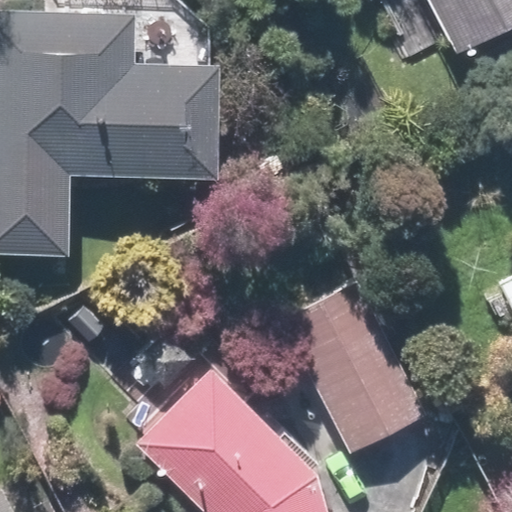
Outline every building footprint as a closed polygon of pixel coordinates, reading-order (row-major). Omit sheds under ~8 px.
[(136,47),(137,1),(79,0),(0,0),(0,240),(69,243),(71,161),(219,165),(222,49),(136,47)] [(511,0),(382,0),(414,55),(446,37),(453,48),(511,15),(511,0)] [(97,310),(157,378),(213,328),(153,261),(97,310)] [(352,447),(430,404),(358,273),(280,316),(352,447)] [(511,277),(497,286),(511,311),(511,277)] [(336,511),(323,458),(214,359),(140,436),(218,511),(336,511)] [(0,511),(25,511),(15,493),(0,500),(0,511)]
